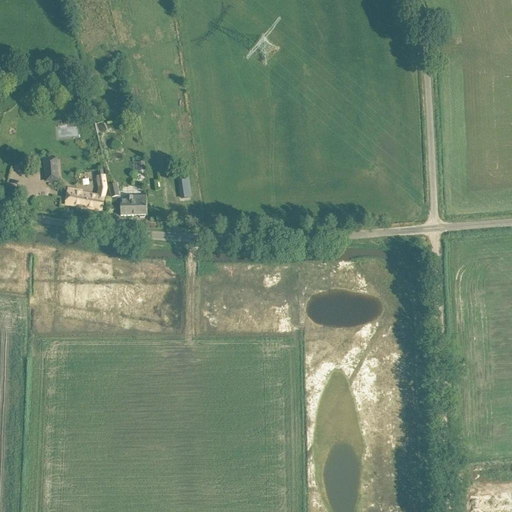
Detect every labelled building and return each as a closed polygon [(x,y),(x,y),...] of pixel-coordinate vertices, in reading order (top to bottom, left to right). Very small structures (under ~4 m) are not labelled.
[(93,74),(85,76),(92,107),(98,106),(93,86),(95,85),(93,74)] [(39,83),(38,82),(31,82),(30,81),(28,95),(37,96),(39,83)] [(68,136),(78,135),(76,127),(66,128),(68,136)] [(56,158),(44,159),(46,181),(58,180),(56,158)] [(104,176),(98,177),(97,177),(99,189),(98,196),(96,196),(82,193),(82,192),(68,189),(66,205),(96,210),(102,211),(105,197),(106,188),(105,176),(104,176)] [(191,197),(188,177),(179,178),(182,198),(191,197)] [(117,184),(109,186),(112,198),(119,197),(117,184)] [(140,218),(144,218),(146,216),(147,216),(147,201),(146,201),(146,196),(126,197),(126,201),(121,201),(121,216),(139,216),(140,218)]
